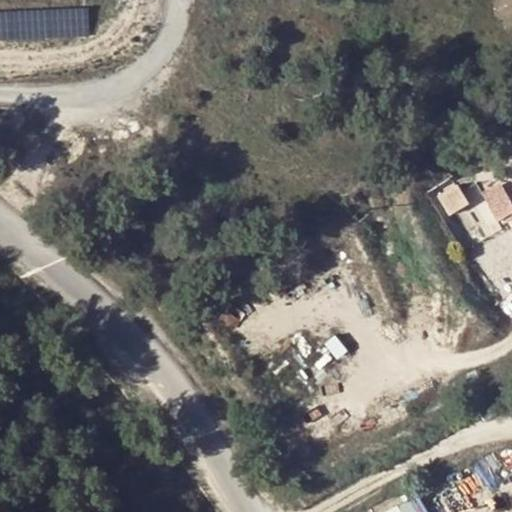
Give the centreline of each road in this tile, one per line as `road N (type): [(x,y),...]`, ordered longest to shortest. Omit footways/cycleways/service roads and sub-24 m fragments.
road 1 (unclassified): [(0,223),(125,336),(233,511)]
road 2 (unclassified): [(0,93),(130,85),(155,66),(180,0)]
